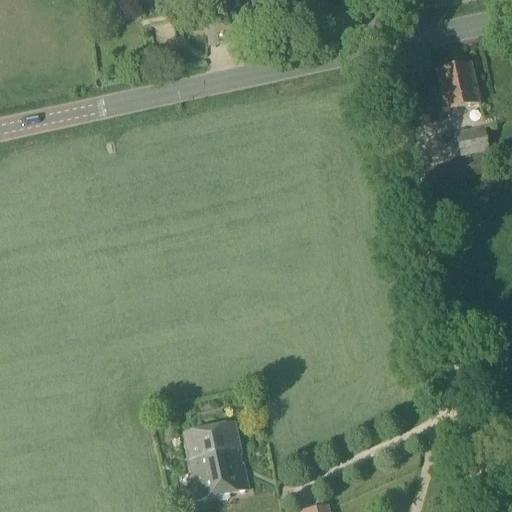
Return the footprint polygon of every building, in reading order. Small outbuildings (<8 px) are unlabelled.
[(250,0),(257,28),(296,19),(294,7),(324,0),(250,0)] [(445,113),(478,106),(470,67),(437,74),(445,113)] [(433,186),(492,174),(483,131),(456,136),(462,165),(430,171),(433,186)] [(248,492),(240,452),(235,425),(183,435),(188,463),(190,462),(198,502),(248,492)] [(397,459),(419,449),(415,441),(394,451),(397,459)]
